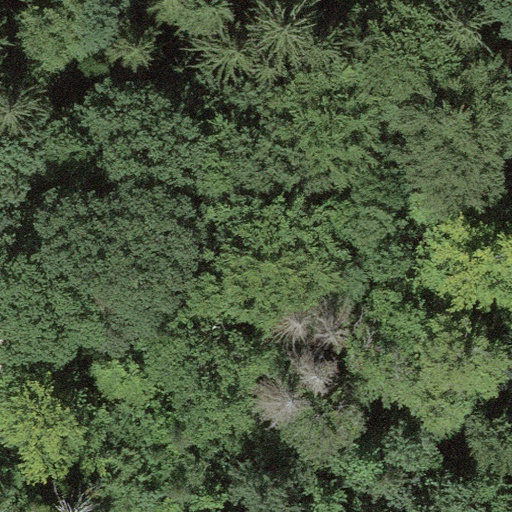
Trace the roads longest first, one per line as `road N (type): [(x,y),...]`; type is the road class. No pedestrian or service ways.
road 1 (track): [(511,370),(404,454),(180,511)]
road 2 (track): [(83,0),(27,165),(0,314)]
